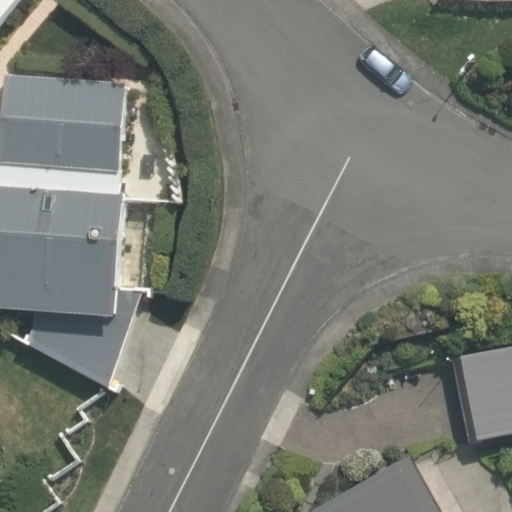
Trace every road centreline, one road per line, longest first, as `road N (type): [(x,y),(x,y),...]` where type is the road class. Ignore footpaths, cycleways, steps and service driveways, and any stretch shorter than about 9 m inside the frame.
road 1 (residential): [(369,127),(174,511)]
road 2 (residential): [(369,127),(240,0)]
road 3 (residential): [(511,189),(369,127)]
